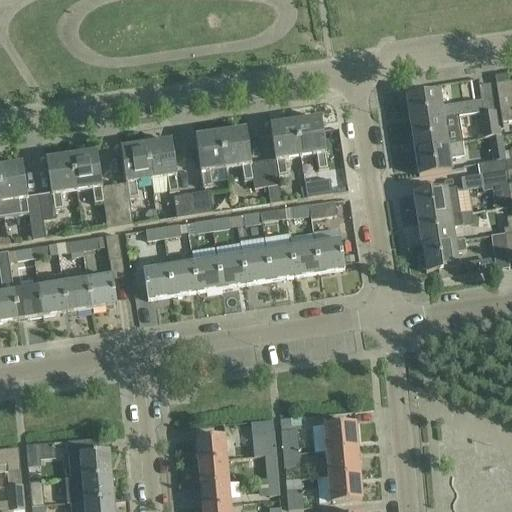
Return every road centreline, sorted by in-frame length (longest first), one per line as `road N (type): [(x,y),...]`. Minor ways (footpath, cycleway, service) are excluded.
road 1 (residential): [(0,124),(351,69)]
road 2 (residential): [(139,356),(390,318)]
road 3 (residential): [(390,318),(351,69)]
road 4 (residential): [(407,511),(390,318)]
road 5 (residential): [(351,69),(511,47)]
road 6 (residential): [(153,511),(139,356)]
road 7 (residential): [(0,377),(139,356)]
road 8 (residential): [(390,318),(511,301)]
